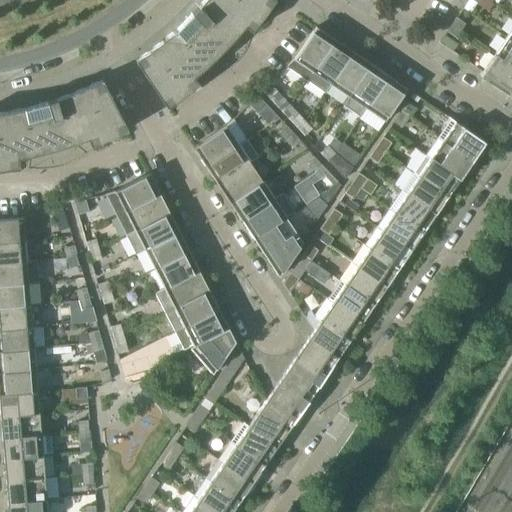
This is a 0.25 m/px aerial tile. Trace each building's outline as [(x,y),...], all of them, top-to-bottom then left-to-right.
[(257,10),(264,0),(203,0),(198,6),(175,29),(162,41),(149,51),(135,60),(161,100),(177,89),(192,78),(206,66),(220,53),(233,39),(246,25),(257,10)] [(465,23),(456,17),(451,24),(460,31),(465,23)] [(455,38),(460,31),(451,24),(446,32),(455,38)] [(511,26),(479,75),(511,98),(511,26)] [(315,27),(293,59),(288,68),(306,80),(312,72),(334,40),(315,27)] [(460,31),(455,38),(467,46),(472,39),(460,31)] [(334,40),(312,72),(306,80),(324,93),(330,84),(352,52),(334,40)] [(370,64),(352,52),(330,84),(348,97),(370,64)] [(370,64),(348,97),(342,105),(360,117),(388,76),(370,64)] [(388,76),(360,117),(378,129),(406,88),(388,76)] [(71,145),(87,139),(123,123),(101,80),(86,87),(71,93),(56,99),(24,108),(7,112),(0,112),(0,161),(16,159),(35,155),(53,150),(71,145)] [(289,105),(269,83),(262,90),(284,113),(289,105)] [(257,96),(250,103),(260,113),(267,107),(257,96)] [(407,102),(400,112),(408,117),(415,107),(407,102)] [(334,109),(329,116),(333,119),(338,112),(334,109)] [(408,117),(400,112),(393,122),(401,127),(408,117)] [(298,128),(305,121),(299,116),(292,122),(298,128)] [(451,119),(438,138),(472,161),(485,142),(451,119)] [(205,167),(247,139),(234,121),(193,148),(205,167)] [(305,121),(298,128),(303,134),(311,128),(305,121)] [(285,140),(292,133),(285,126),(277,132),(285,140)] [(292,133),(285,140),(291,147),(299,141),(292,133)] [(382,137),(375,147),(384,153),(390,143),(382,137)] [(438,138),(426,155),(460,179),(472,161),(438,138)] [(259,158),(247,139),(205,167),(217,185),(250,164),(259,158)] [(327,146),(320,152),(327,160),(334,153),(327,146)] [(384,153),(375,147),(369,157),(377,163),(384,153)] [(352,168),(341,160),(334,153),(327,160),(345,179),(352,168)] [(426,155),(414,173),(448,196),(460,179),(426,155)] [(315,172),(322,166),(314,158),(307,164),(315,172)] [(262,181),(250,164),(217,185),(229,203),(262,181)] [(337,182),(322,166),(315,172),(321,179),(329,189),(337,182)] [(315,172),(293,186),(305,204),(318,195),(311,185),(321,179),(315,172)] [(124,212),(160,194),(149,173),(114,191),(124,212)] [(358,173),(351,183),(359,188),(366,179),(358,173)] [(448,196),(414,173),(401,191),(435,214),(448,196)] [(262,181),(229,203),(241,221),(274,199),(262,181)] [(318,197),(305,205),(317,219),(326,205),(325,204),(340,184),(338,182),(332,187),(318,198),(318,197)] [(359,188),(351,183),(344,193),(353,198),(359,188)] [(435,214),(401,191),(389,209),(423,232),(435,214)] [(170,213),(160,194),(124,212),(134,231),(170,213)] [(282,194),(274,199),(241,221),(253,239),(286,217),(294,212),(282,194)] [(85,201),(75,203),(78,214),(87,211),(85,201)] [(62,207),(52,210),(55,220),(65,217),(62,207)] [(333,209),(326,219),(335,224),(341,215),(333,209)] [(423,232),(389,209),(377,227),(411,250),(423,232)] [(170,213),(134,231),(125,235),(135,255),(144,250),(179,232),(170,213)] [(302,242),(286,217),(253,239),(278,277),(302,242)] [(0,242),(25,240),(23,218),(0,219),(0,242)] [(335,224),(326,219),(320,229),(328,234),(335,224)] [(411,250),(377,227),(364,245),(399,268),(411,250)] [(189,251),(179,232),(144,250),(154,269),(189,251)] [(89,252),(98,249),(95,239),(86,242),(89,252)] [(0,263),(26,262),(25,240),(0,242),(0,263)] [(302,255),(310,260),(317,250),(309,245),(302,255)] [(364,245),(352,263),(386,286),(399,268),(364,245)] [(63,248),(66,258),(76,256),(73,246),(63,248)] [(101,259),(98,249),(89,252),(92,262),(101,259)] [(189,251),(154,269),(164,289),(199,271),(189,251)] [(310,260),(302,255),(295,264),(304,270),(310,260)] [(82,278),(76,256),(66,258),(72,279),(82,278)] [(26,262),(0,263),(0,285),(28,283),(26,262)] [(352,263),(340,280),(374,304),(386,286),(352,263)] [(199,271),(164,289),(155,293),(164,313),(209,290),(199,271)] [(298,278),(290,273),(282,283),(288,292),(293,286),(298,278)] [(313,288),(298,278),(293,286),(308,296),(313,288)] [(340,280),(328,298),(362,322),(374,304),(340,280)] [(101,294),(110,292),(107,282),(98,284),(101,294)] [(0,307),(30,305),(28,283),(0,285),(0,307)] [(85,288),(75,290),(78,301),(88,298),(85,288)] [(218,309),(209,290),(164,313),(174,332),(218,309)] [(110,292),(101,294),(104,304),(113,301),(110,292)] [(90,308),(88,298),(78,301),(81,310),(90,308)] [(362,322),(328,298),(315,318),(319,321),(320,319),(348,339),(353,332),(355,333),(362,322)] [(0,328),(32,326),(30,305),(0,307),(0,328)] [(309,307),(302,311),(314,329),(319,321),(315,318),(309,307)] [(228,328),(218,309),(174,332),(183,350),(189,347),(192,345),(193,346),(228,328)] [(314,329),(308,337),(336,357),(348,339),(320,319),(319,321),(314,329)] [(113,337),(122,334),(119,324),(110,327),(113,337)] [(32,326),(0,328),(0,350),(33,348),(32,326)] [(192,345),(189,347),(212,374),(235,341),(228,328),(193,346),(192,345)] [(87,333),(90,343),(100,340),(97,330),(87,333)] [(123,336),(122,334),(113,337),(118,354),(127,352),(125,344),(123,336)] [(336,357),(308,337),(296,355),(324,375),(333,361),(336,357)] [(102,350),(100,340),(90,343),(93,353),(102,350)] [(0,372),(35,369),(33,348),(0,350),(0,372)] [(231,359),(239,364),(243,358),(238,348),(231,359)] [(324,375),(296,355),(292,361),(283,373),(312,393),(324,375)] [(231,359),(226,366),(234,372),(239,364),(231,359)] [(136,374),(132,362),(120,365),(124,377),(136,374)] [(226,366),(221,373),(229,379),(234,372),(226,366)] [(163,378),(160,368),(151,370),(154,381),(163,378)] [(0,394),(37,391),(35,369),(0,372),(0,394)] [(98,371),(101,382),(110,379),(108,369),(98,371)] [(221,373),(216,381),(224,386),(229,379),(221,373)] [(312,393),(283,373),(271,391),(300,411),(309,398),(312,393)] [(224,386),(216,381),(211,388),(219,394),(224,386)] [(85,386),(75,387),(76,398),(85,397),(85,386)] [(219,394),(211,388),(204,398),(213,403),(219,394)] [(0,416),(39,413),(37,391),(0,394),(0,416)] [(271,391),(260,408),(289,429),(300,411),(271,391)] [(192,415),(200,421),(207,411),(199,406),(192,415)] [(260,408),(247,426),(277,447),(283,437),(289,429),(260,408)] [(39,413),(0,416),(0,422),(1,438),(41,434),(39,413)] [(200,421),(192,415),(185,425),(194,431),(200,421)] [(78,431),(88,430),(87,419),(77,420),(78,431)] [(277,447),(247,426),(243,423),(230,442),(264,465),(277,447)] [(89,440),(88,430),(78,431),(79,441),(89,440)] [(51,433),(41,434),(1,438),(3,459),(42,456),(52,455),(51,433)] [(174,442),(168,452),(176,457),(182,448),(174,442)] [(230,442),(218,460),(252,483),(264,465),(230,442)] [(176,457),(168,452),(161,462),(169,467),(176,457)] [(44,477),(42,456),(3,459),(5,481),(44,477)] [(252,483),(218,460),(206,478),(240,501),(252,483)] [(81,464),(81,474),(92,473),(92,463),(81,464)] [(93,484),(92,473),(81,474),(82,485),(93,484)] [(46,499),(44,477),(5,481),(7,502),(46,499)] [(143,487),(151,493),(158,483),(150,477),(143,487)] [(206,478),(194,495),(217,511),(232,511),(240,501),(206,478)] [(151,493),(143,487),(136,497),(145,503),(151,493)] [(217,511),(194,495),(182,511),(217,511)] [(47,511),(46,499),(7,502),(7,511),(47,511)]
